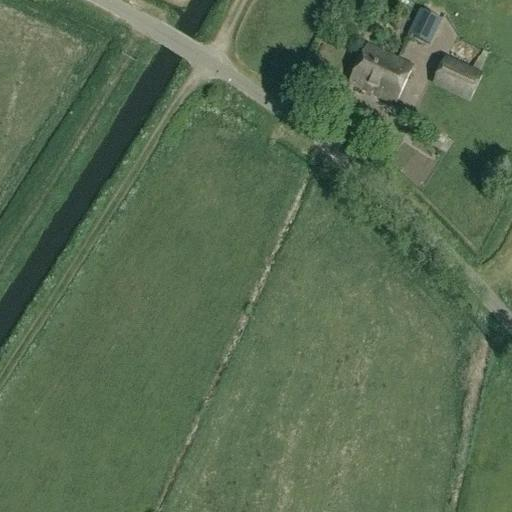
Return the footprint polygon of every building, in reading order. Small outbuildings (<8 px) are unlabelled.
[(430,47),(442,20),(419,10),(407,37),(430,47)] [(394,107),(413,69),(368,47),(349,86),(394,107)] [(483,75),(445,57),(432,86),(470,103),(483,75)] [(418,139),(438,151),(446,137),(425,126),(418,139)] [(508,194),(511,185),(505,182),(501,190),(508,194)]
